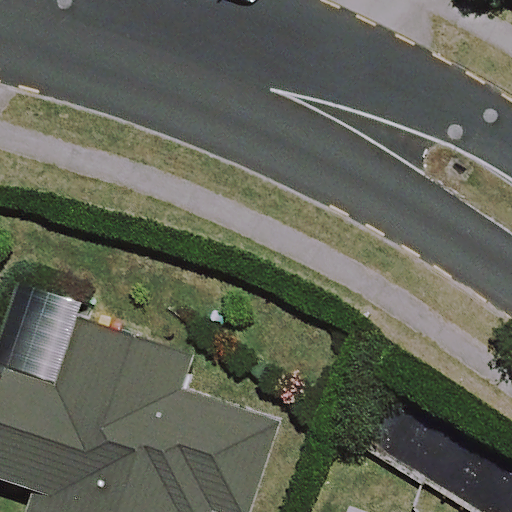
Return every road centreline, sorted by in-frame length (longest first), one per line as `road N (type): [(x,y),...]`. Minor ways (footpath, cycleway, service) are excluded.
road 1 (residential): [(87,0),(226,55),(511,209)]
road 2 (unknown): [(83,0),(23,134)]
